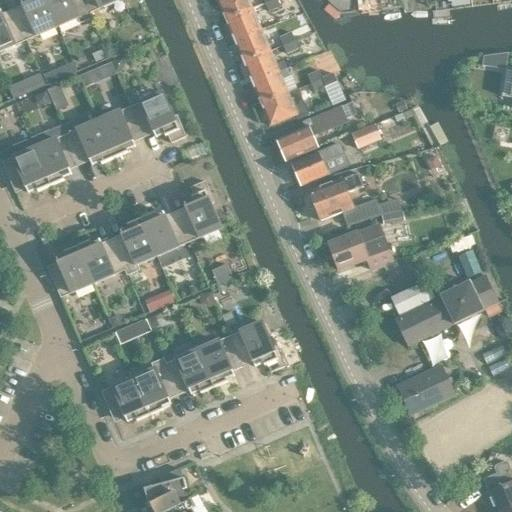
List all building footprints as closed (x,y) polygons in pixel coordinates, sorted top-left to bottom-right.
[(26,12),(16,17),(26,40),(36,36),(58,27),(46,0),(24,0),(22,1),(21,1),(26,12)] [(46,0),(58,27),(78,18),(80,24),(92,19),(84,0),(46,0)] [(84,0),(92,19),(92,18),(90,13),(100,9),(120,0),(84,0)] [(217,0),(225,19),(252,8),(248,0),(217,0)] [(278,0),(272,0),(265,3),(269,11),(281,6),(278,0)] [(225,19),(234,41),(261,29),(252,8),(225,19)] [(0,51),(16,45),(15,45),(26,40),(16,17),(5,21),(1,10),(0,10),(0,51)] [(234,41),(243,62),(270,51),(261,29),(234,41)] [(280,38),(283,46),(295,40),(292,33),(280,38)] [(295,40),(283,46),(286,54),(299,49),(295,40)] [(92,53),(96,61),(107,57),(103,48),(92,53)] [(243,62),(252,83),(287,69),(284,62),(276,65),(270,51),(243,62)] [(484,56),(482,66),(506,69),(508,52),(484,56)] [(112,62),(116,71),(126,66),(122,57),(112,62)] [(99,67),(103,76),(114,72),(110,63),(99,67)] [(252,83),(261,105),(288,93),(283,80),(290,77),(287,69),(252,83)] [(502,96),(511,97),(511,70),(506,69),(502,96)] [(43,75),(46,83),(55,79),(52,71),(43,75)] [(308,76),(312,84),(323,79),(320,71),(308,76)] [(323,79),(312,84),(315,92),(327,87),(323,79)] [(288,93),(261,105),(270,126),(297,115),(298,118),(308,113),(298,89),(288,93)] [(50,94),(53,103),(61,100),(57,91),(50,94)] [(36,97),(41,108),(48,104),(49,101),(46,92),(36,97)] [(141,103),(130,107),(141,131),(151,127),(156,137),(157,137),(164,133),(165,135),(165,136),(168,135),(171,143),(186,137),(177,116),(174,117),(163,93),(141,102),(141,103)] [(277,141),(286,162),(318,149),(313,137),(347,123),(355,116),(352,102),(302,123),(305,129),(277,141)] [(403,102),(396,104),(399,112),(406,110),(403,102)] [(120,111),(98,121),(115,158),(128,153),(127,151),(126,150),(134,147),(135,146),(130,135),(141,131),(130,107),(120,111)] [(413,109),(403,113),(405,117),(406,119),(416,115),(413,109)] [(403,112),(394,116),(396,121),(405,117),(403,113),(403,112)] [(73,121),(63,125),(77,158),(87,154),(92,165),(93,165),(93,164),(100,161),(101,163),(101,164),(115,158),(98,121),(77,130),(73,121)] [(352,134),(358,149),(381,139),(374,124),(352,134)] [(63,125),(30,139),(51,186),(64,180),(64,179),(63,179),(63,177),(70,174),(71,174),(67,163),(77,158),(63,125)] [(51,186),(30,139),(0,152),(0,157),(13,186),(23,182),(28,193),(29,192),(36,189),(37,190),(37,192),(51,186)] [(339,144),(323,151),(291,165),(300,186),(328,174),(323,162),(343,154),(339,144)] [(309,192),(314,205),(314,209),(317,218),(320,220),(321,220),(342,212),(347,225),(358,220),(381,212),(376,199),(354,207),(348,192),(365,186),(359,172),(309,192)] [(189,214),(179,219),(189,243),(199,238),(222,229),(211,204),(214,203),(205,181),(191,188),(194,196),(191,197),(192,198),(193,200),(185,203),(184,203),(189,214)] [(154,213),(141,219),(157,257),(179,247),(189,243),(179,219),(168,223),(164,212),(162,213),(163,213),(155,216),(154,214),(154,213)] [(381,217),(383,226),(405,222),(403,212),(381,217)] [(125,242),(115,246),(127,276),(139,270),(137,265),(157,257),(141,219),(127,225),(128,226),(129,227),(121,231),(121,230),(120,231),(125,242)] [(368,259),(372,271),(393,262),(379,225),(329,244),(339,270),(368,259)] [(90,241),(77,247),(93,284),(115,275),(125,270),(127,276),(115,246),(104,251),(100,240),(99,240),(99,241),(91,244),(90,242),(91,242),(90,241)] [(93,284),(77,247),(64,252),(64,254),(64,253),(65,255),(58,258),(57,258),(56,259),(61,270),(50,274),(61,298),(71,293),(72,294),(93,284)] [(211,271),(217,284),(232,278),(227,265),(211,271)] [(395,320),(408,347),(455,324),(455,325),(483,312),(483,310),(499,303),(485,275),(470,283),(469,283),(441,296),(442,297),(395,320)] [(174,290),(147,296),(150,310),(177,304),(174,290)] [(199,297),(203,306),(214,301),(210,292),(199,297)] [(496,318),(495,326),(498,333),(504,338),(511,335),(511,332),(511,325),(510,321),(504,315),(496,318)] [(111,321),(114,327),(124,323),(121,316),(111,321)] [(155,316),(147,319),(151,329),(159,326),(155,316)] [(240,332),(230,337),(240,360),(250,356),(255,367),(256,366),(264,363),(264,364),(264,365),(265,366),(267,365),(271,373),(285,366),(276,345),(273,346),(262,322),(240,332)] [(134,325),(115,333),(120,343),(138,335),(134,325)] [(425,339),(434,364),(451,358),(442,333),(425,339)] [(219,341),(198,350),(214,388),(227,382),(227,381),(226,381),(226,379),(233,376),(235,376),(230,365),(240,360),(230,337),(219,341)] [(164,358),(163,359),(176,388),(186,383),(191,395),(192,394),(200,391),(200,392),(201,393),(214,388),(198,350),(176,359),(176,360),(166,364),(164,358)] [(154,369),(134,378),(150,415),(163,410),(163,408),(163,409),(162,407),(169,404),(171,403),(166,392),(176,388),(163,359),(151,364),(154,369)] [(398,386),(412,415),(454,395),(441,366),(398,386)] [(150,415),(134,378),(112,387),(101,392),(112,416),(122,411),(127,422),(128,422),(128,421),(136,418),(136,420),(137,421),(150,415)] [(487,492),(495,511),(499,511),(511,506),(511,472),(510,468),(509,468),(506,461),(493,466),(496,474),(482,479),(488,492),(487,492)] [(166,511),(192,499),(191,498),(188,500),(182,490),(185,489),(186,488),(184,478),(144,489),(147,501),(149,507),(150,507),(153,506),(156,511),(166,511)] [(193,511),(192,510),(195,508),(196,508),(192,499),(166,511),(193,511)]
